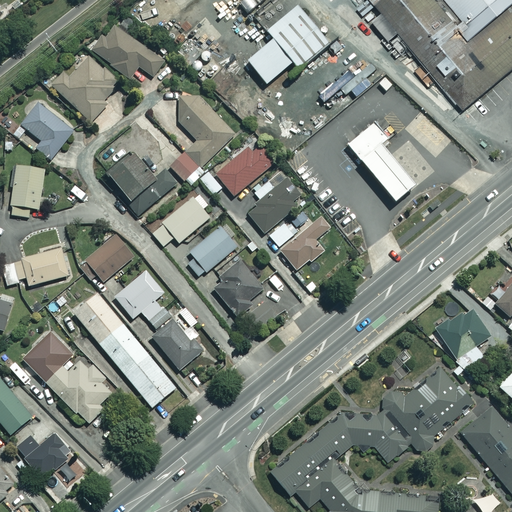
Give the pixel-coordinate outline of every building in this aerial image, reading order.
[(465,110),(501,79),(471,45),(462,34),(469,28),(445,0),(384,0),(377,7),(465,110)] [(511,0),(445,0),(469,28),(462,34),(471,45),(511,10),(511,0)] [(511,70),(511,10),(471,45),(501,79),(511,70)] [(332,54),(299,14),(268,40),(302,79),(332,54)] [(163,62),(113,24),(92,51),(129,79),(138,67),(151,77),(163,62)] [(102,70),(88,57),(68,77),(63,72),(50,85),(89,123),(106,107),(101,101),(118,84),(103,69),(102,70)] [(216,61),(203,74),(208,81),(222,67),(216,61)] [(381,77),(371,63),(353,77),(350,73),(318,97),(323,103),(340,90),(350,102),(381,77)] [(234,135),(192,90),(177,104),(177,121),(196,141),(169,167),(184,182),(234,135)] [(72,131),(36,103),(19,125),(41,142),(35,149),(50,160),(72,131)] [(286,135),(260,107),(244,122),(270,150),(286,135)] [(374,123),(346,146),(395,205),(415,189),(381,148),(389,141),(374,123)] [(273,164),(255,142),(214,175),(233,197),(273,164)] [(155,179),(132,152),(105,174),(139,215),(175,184),(165,171),(155,179)] [(45,170),(15,166),(9,215),(29,218),(30,209),(40,210),(45,170)] [(300,195),(281,172),(254,194),(260,201),(246,214),(263,234),(295,207),(291,202),(300,195)] [(221,189),(209,173),(200,181),(212,196),(221,189)] [(208,218),(192,198),(150,232),(162,247),(173,238),(178,244),(208,218)] [(329,229),(319,219),(279,252),(295,271),(308,260),(310,262),(322,252),(314,242),(329,229)] [(293,234),(283,223),(268,237),(278,248),(293,234)] [(236,247),(219,227),(189,253),(193,259),(187,264),(198,278),(236,247)] [(131,258),(113,237),(78,268),(90,281),(96,275),(103,283),(131,258)] [(69,275),(60,248),(0,267),(6,287),(26,280),(28,288),(69,275)] [(262,289),(240,261),(219,278),(223,282),(213,290),(236,318),(252,306),(248,301),(262,289)] [(163,293),(144,271),(113,297),(131,319),(140,312),(157,332),(150,337),(178,371),(202,351),(185,331),(182,333),(155,300),(163,293)] [(511,284),(504,293),(497,287),(491,294),(498,301),(494,304),(508,317),(511,314),(511,284)] [(175,388),(96,293),(72,313),(151,408),(175,388)] [(11,305),(0,301),(0,330),(2,331),(11,305)] [(490,336),(471,309),(459,317),(458,314),(435,330),(455,360),(490,336)] [(73,355),(49,331),(21,359),(87,425),(103,409),(99,405),(110,393),(98,381),(102,377),(91,366),(88,370),(78,361),(67,372),(61,367),(73,355)] [(433,439),(429,434),(471,402),(442,364),(411,389),(394,388),(380,399),(380,413),(379,414),(342,410),(267,469),(289,498),(297,492),(309,507),(320,498),(328,508),(323,511),(511,511),(511,426),(495,405),(459,434),(511,499),(511,510),(509,511),(437,511),(439,497),(362,489),(339,459),(350,450),(376,452),(384,463),(410,444),(416,452),(433,439)] [(511,403),(511,368),(495,387),(511,403)] [(0,423),(9,435),(31,417),(0,380),(0,423)] [(38,481),(51,470),(54,472),(66,462),(64,459),(70,453),(52,432),(38,444),(29,433),(13,447),(22,458),(14,465),(21,472),(27,467),(38,481)] [(9,504),(20,495),(0,470),(0,499),(3,497),(9,504)] [(70,495),(52,474),(39,486),(57,506),(70,495)]
